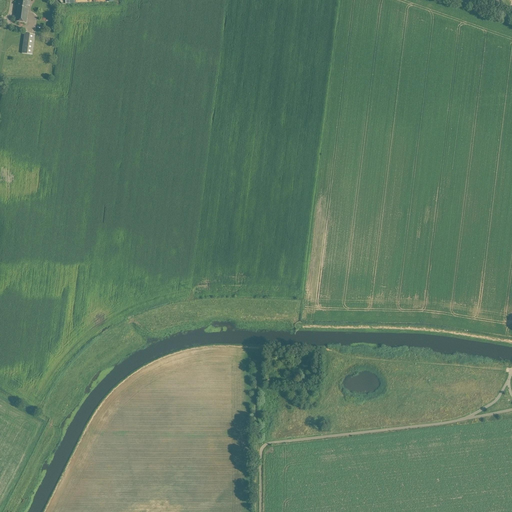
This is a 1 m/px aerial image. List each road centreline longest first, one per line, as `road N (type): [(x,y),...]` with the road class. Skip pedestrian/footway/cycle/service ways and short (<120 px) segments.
road 1 (track): [(511,342),(301,326),(236,306),(133,319),(75,375),(6,511)]
road 2 (track): [(511,371),(326,349),(171,353),(130,372),(100,401),(42,511)]
